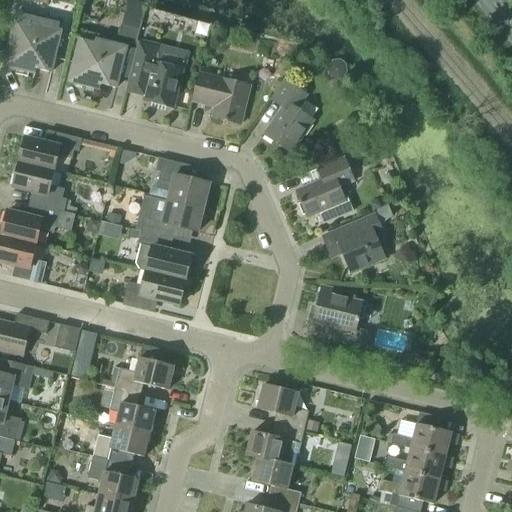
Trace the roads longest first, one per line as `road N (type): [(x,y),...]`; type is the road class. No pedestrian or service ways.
road 1 (residential): [(268,362),(286,268),(240,164),(0,106)]
road 2 (residential): [(466,511),(489,418),(268,362)]
road 3 (residential): [(225,350),(0,294)]
road 4 (residential): [(165,511),(177,457),(206,435),(225,350)]
